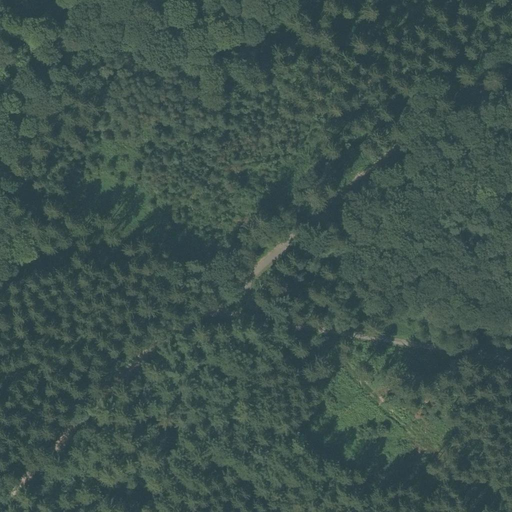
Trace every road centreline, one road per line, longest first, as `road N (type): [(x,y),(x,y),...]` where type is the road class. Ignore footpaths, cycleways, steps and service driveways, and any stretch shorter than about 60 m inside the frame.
road 1 (track): [(511,71),(450,108),(224,295)]
road 2 (track): [(511,362),(259,317),(194,318)]
road 3 (track): [(0,506),(63,436),(194,318)]
